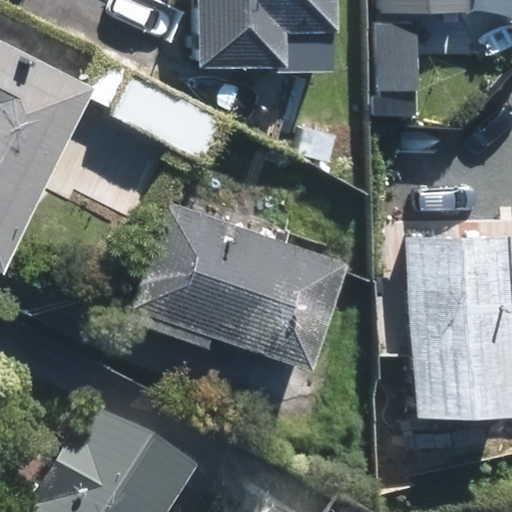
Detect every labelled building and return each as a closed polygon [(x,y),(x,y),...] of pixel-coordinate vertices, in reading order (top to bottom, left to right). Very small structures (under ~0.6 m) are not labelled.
[(316,0),(195,0),(196,60),(318,58),(316,0)] [(461,0),(384,0),(385,10),(462,9),(461,0)] [(0,256),(1,257),(79,86),(0,51),(0,256)] [(398,131),(397,171),(479,175),(480,135),(398,131)] [(328,264),(167,212),(135,311),(296,363),(328,264)] [(497,243),(410,246),(416,422),(503,419),(497,243)] [(166,511),(181,487),(97,437),(53,511),(166,511)]
